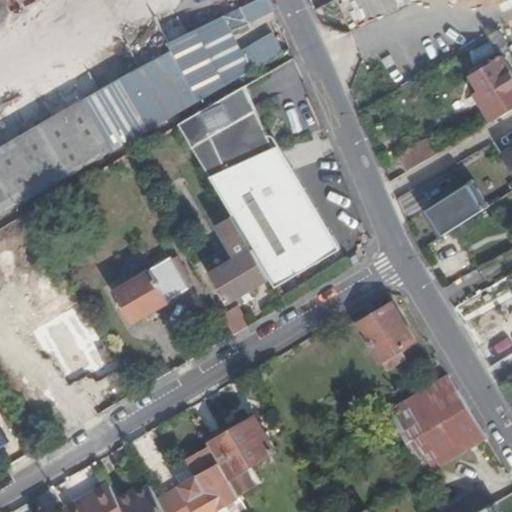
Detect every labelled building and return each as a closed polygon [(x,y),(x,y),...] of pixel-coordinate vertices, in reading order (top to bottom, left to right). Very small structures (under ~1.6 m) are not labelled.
[(173,49),(200,100),(276,54),(271,44),(246,59),(233,29),(273,10),(268,0),(255,0),(170,42),(173,49)] [(511,53),(508,47),(498,29),(490,34),(500,51),(504,53),(501,56),(483,67),(472,74),(480,88),(475,91),(493,120),(498,117),(511,108),(511,53)] [(469,70),(472,74),(483,67),(480,63),(469,70)] [(268,151),(273,148),(244,85),(179,124),(253,251),(269,278),(276,289),(340,252),(330,236),(324,239),(297,196),(268,151)] [(0,217),(114,151),(85,99),(0,148),(0,217)] [(509,135),(511,133),(511,108),(498,117),(509,135)] [(398,158),(406,172),(435,155),(427,141),(398,158)] [(281,160),(273,148),(268,151),(297,196),(324,239),(330,236),(281,160)] [(480,185),(433,207),(446,236),(493,214),(480,185)] [(186,253),(182,247),(173,252),(176,259),(186,253)] [(210,276),(226,303),(269,278),(253,251),(210,276)] [(188,289),(171,259),(114,292),(133,325),(170,303),(169,301),(188,289)] [(206,288),(223,316),(231,311),(226,303),(210,276),(201,261),(193,266),(206,288)] [(0,289),(0,355),(12,376),(51,355),(40,335),(52,328),(36,300),(26,305),(13,282),(0,289)] [(359,324),(387,371),(406,360),(400,350),(414,341),(395,309),(388,313),(385,308),(359,324)] [(223,316),(234,336),(246,329),(235,309),(231,311),(223,316)] [(511,334),(499,342),(508,359),(511,356),(511,334)] [(486,440),(448,376),(389,411),(427,474),(486,440)] [(256,418),(210,445),(212,449),(259,422),(256,418)] [(259,422),(212,449),(215,454),(221,464),(240,496),(257,486),(247,469),(276,452),(259,422)] [(127,444),(144,474),(156,468),(139,438),(127,444)] [(192,467),(198,478),(221,464),(215,454),(192,467)] [(159,500),(165,511),(215,511),(240,498),(240,496),(221,464),(198,478),(159,500)] [(165,511),(159,500),(150,485),(137,493),(135,489),(117,499),(124,511),(165,511)] [(124,511),(117,499),(109,486),(66,511),(124,511)] [(447,511),(479,511),(489,506),(481,492),(447,511)]
